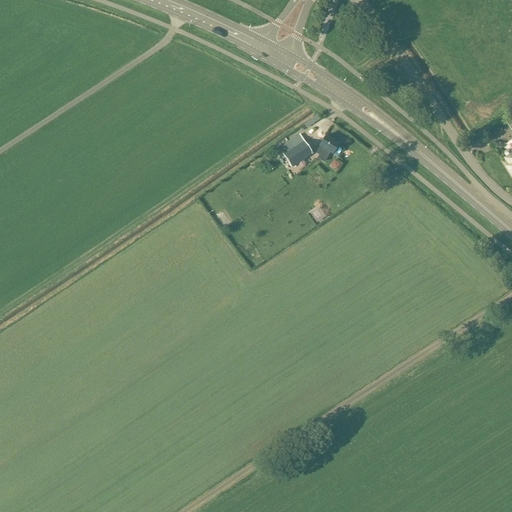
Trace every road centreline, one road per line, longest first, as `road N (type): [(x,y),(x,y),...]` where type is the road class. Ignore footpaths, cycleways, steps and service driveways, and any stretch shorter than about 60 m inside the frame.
road 1 (primary): [(500,219),(356,95),(287,53)]
road 2 (primary): [(281,66),(500,219)]
road 3 (unclassified): [(353,0),(388,33),(475,167),(511,201)]
road 4 (primary): [(140,0),(259,53)]
